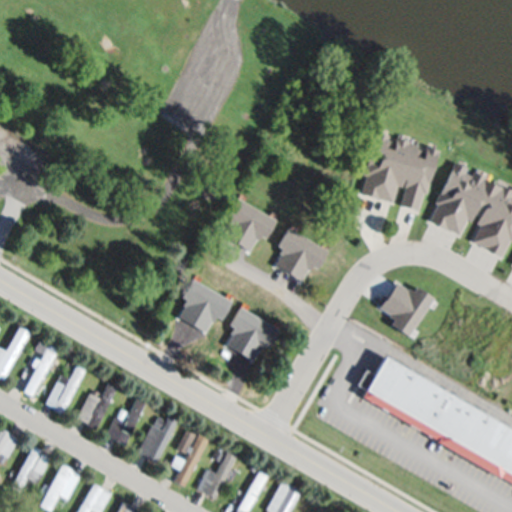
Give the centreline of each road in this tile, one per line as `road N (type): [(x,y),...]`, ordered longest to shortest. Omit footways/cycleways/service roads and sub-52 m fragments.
road 1 (primary): [(397,511),(0,280)]
road 2 (residential): [(257,430),(354,270),(377,255),(427,255),(511,301)]
road 3 (residential): [(188,511),(0,402)]
